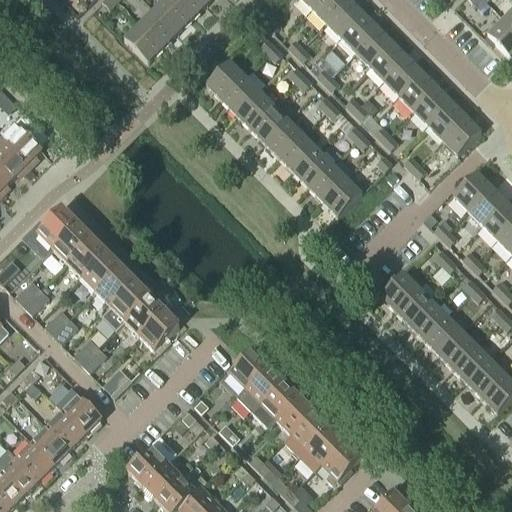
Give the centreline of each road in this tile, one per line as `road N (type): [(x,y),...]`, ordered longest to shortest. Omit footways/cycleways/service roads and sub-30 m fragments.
road 1 (residential): [(0,304),(126,432)]
road 2 (residential): [(393,0),(507,113)]
road 3 (residential): [(126,432),(216,342)]
road 4 (residential): [(419,214),(511,131)]
